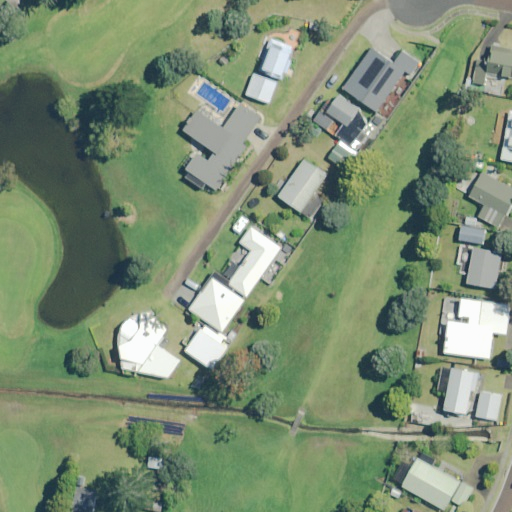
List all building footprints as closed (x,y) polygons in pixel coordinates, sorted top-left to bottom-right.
[(296,49),(269,38),(262,59),(265,60),(261,71),(284,80),(296,49)] [(479,59),(473,86),(485,88),(487,79),(499,81),(501,76),(511,78),(511,51),(495,47),(492,62),(479,59)] [(279,83),(256,75),(248,95),(271,104),(279,83)] [(375,132),(367,114),(341,96),(329,113),(346,126),(334,142),(339,146),(331,157),(347,169),(356,157),(361,161),(366,154),(361,151),(375,132)] [(263,118),(242,104),(225,129),(202,113),(189,133),(206,145),(189,170),(219,191),(249,147),(245,145),(263,118)] [(511,117),(503,159),(511,161),(511,117)] [(281,198),(312,220),(326,201),(316,194),(328,177),(307,162),(281,198)] [(511,207),(511,189),(484,175),(473,196),(488,204),(481,216),(502,227),(511,207)] [(476,229),(478,219),(467,217),(466,228),(464,227),(462,241),(485,244),(487,230),(476,229)] [(276,261),(256,247),(242,265),(230,257),(215,279),(204,294),(186,281),(174,297),(224,333),(276,261)] [(504,254),(475,249),(469,284),(498,289),(504,254)] [(511,313),(511,305),(463,299),(461,317),(472,318),(471,324),(451,322),(446,354),(492,360),(495,334),(509,336),(511,313)] [(118,354),(141,374),(170,379),(183,361),(161,346),(175,326),(154,312),(143,314),(139,315),(136,317),(133,319),(130,321),(127,323),(125,326),(123,329),(121,332),(119,336),(118,339),(117,343),(117,347),(117,350),(118,354)] [(230,348),(199,325),(189,339),(194,343),(188,351),(214,370),(230,348)] [(481,373),(454,368),(447,411),(469,415),(473,392),(478,392),(481,373)] [(503,397),(481,393),(477,416),(499,420),(503,397)] [(166,459),(150,457),(149,468),(165,470),(166,459)] [(462,511),(475,490),(419,460),(405,488),(447,511),(446,511),(462,511)] [(95,511),(98,491),(79,489),(76,511),(95,511)]
